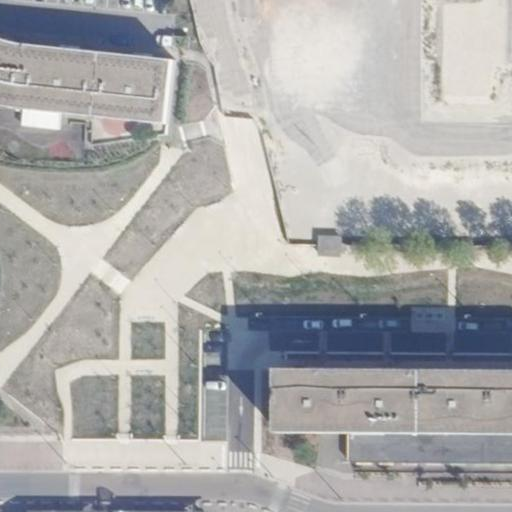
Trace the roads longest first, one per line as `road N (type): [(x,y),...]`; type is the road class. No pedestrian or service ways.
road 1 (residential): [(239,485),(240,339),(511,336)]
road 2 (residential): [(0,487),(239,485)]
road 3 (residential): [(163,30),(64,24),(0,10)]
road 4 (unknown): [(209,0),(237,117)]
